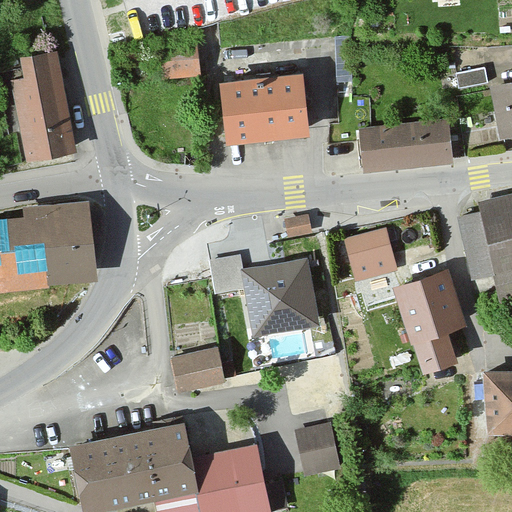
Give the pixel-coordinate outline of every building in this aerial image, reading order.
[(160,38),(164,76),(204,72),(200,34),(160,38)] [(11,81),(26,162),(76,153),(57,52),(20,59),(24,79),(11,81)] [(228,79),(236,143),(322,133),(314,68),(228,79)] [(511,76),(481,82),(491,137),(511,133),(511,76)] [(359,128),(363,169),(452,159),(448,118),(359,128)] [(482,206),(458,213),(472,272),(493,268),(503,306),(511,304),(511,188),(480,197),(482,206)] [(0,217),(0,282),(94,272),(86,199),(26,206),(27,215),(0,217)] [(308,215),(285,219),(289,238),(312,233),(308,215)] [(384,225),(343,233),(348,264),(390,256),(384,225)] [(241,266),(245,265),(242,252),(210,259),(217,291),(244,285),(241,266)] [(245,265),(241,266),(244,285),(253,330),(318,317),(306,253),(245,265)] [(434,266),(374,284),(401,371),(444,358),(434,324),(450,319),(434,266)] [(222,343),(174,353),(181,386),(229,377),(222,343)] [(511,366),(467,366),(466,428),(511,429),(511,366)] [(196,415),(80,443),(96,511),(162,495),(166,511),(262,511),(282,507),(266,439),(205,454),(196,415)] [(299,427),(309,474),(345,467),(334,419),(299,427)]
